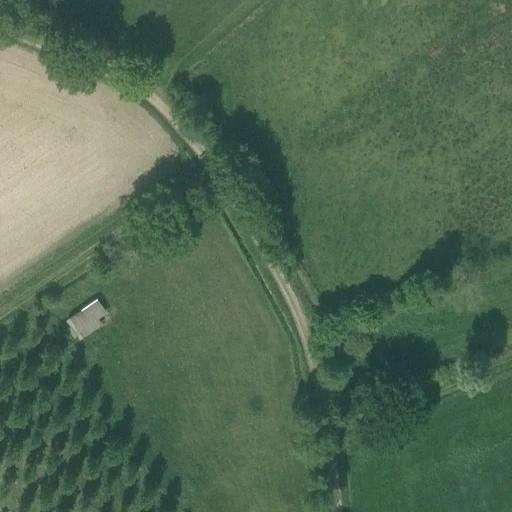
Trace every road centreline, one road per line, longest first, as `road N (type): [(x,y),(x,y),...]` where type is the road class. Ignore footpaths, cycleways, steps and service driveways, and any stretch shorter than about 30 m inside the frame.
road 1 (track): [(0,23),(51,42),(159,105),(229,185),(292,301),(327,435)]
road 2 (track): [(0,307),(209,163)]
road 3 (track): [(327,435),(511,364)]
